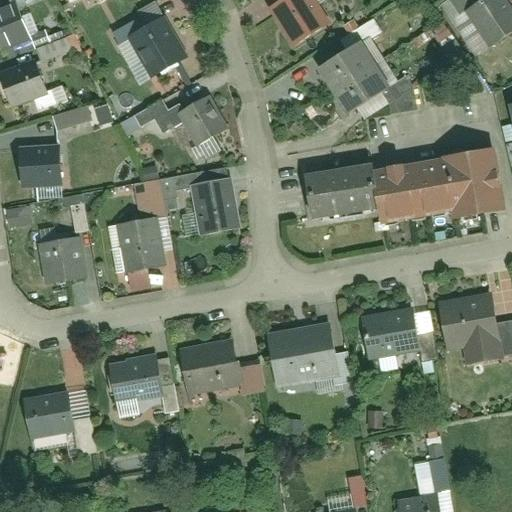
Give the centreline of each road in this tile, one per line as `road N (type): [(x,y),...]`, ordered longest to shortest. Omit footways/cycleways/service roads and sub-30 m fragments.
road 1 (residential): [(213,0),(243,75),(281,289)]
road 2 (residential): [(281,289),(44,328),(2,316)]
road 3 (residential): [(511,246),(281,289)]
